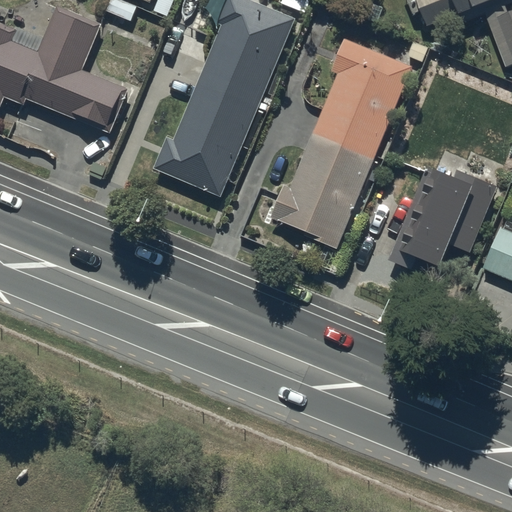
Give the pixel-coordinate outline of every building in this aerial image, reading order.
[(168,139),(156,172),(222,199),(295,22),(242,0),(227,0),(217,26),(223,29),(176,142),(168,139)] [(511,0),(408,0),(415,15),(420,12),(426,26),(458,12),(461,20),(483,11),(507,66),(511,64),(511,10),(509,12),(505,4),(511,1),(511,0)] [(58,10),(45,39),(0,21),(0,107),(2,108),(6,98),(25,105),(27,99),(110,133),(128,89),(85,71),(103,28),(58,10)] [(339,250),(413,65),(347,38),(334,71),(339,73),(293,187),(287,184),(273,218),(290,225),(316,235),(314,240),(339,250)] [(439,272),(449,247),(469,254),(495,185),(456,171),(451,184),(430,176),(400,257),(439,272)] [(511,232),(501,228),(484,268),(511,280),(511,232)]
